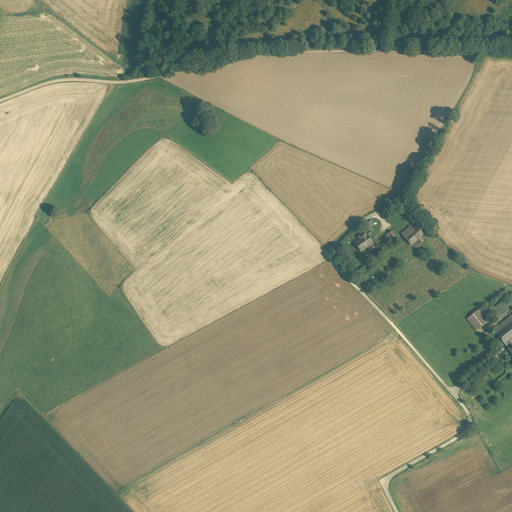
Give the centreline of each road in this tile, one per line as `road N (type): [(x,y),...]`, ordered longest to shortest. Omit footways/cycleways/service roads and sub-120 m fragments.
road 1 (track): [(511,54),(259,52),(143,79),(67,79),(0,101)]
road 2 (track): [(484,53),(402,197),(378,211)]
